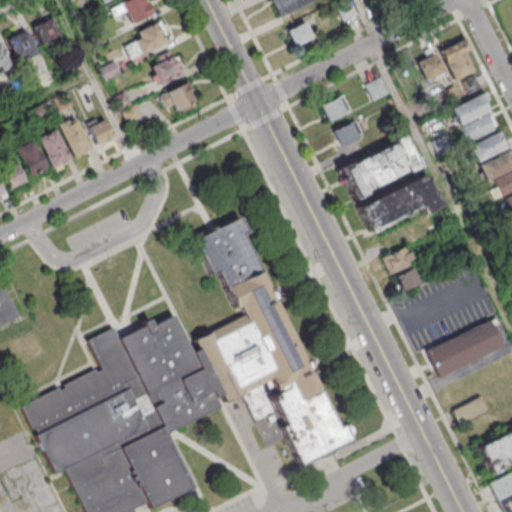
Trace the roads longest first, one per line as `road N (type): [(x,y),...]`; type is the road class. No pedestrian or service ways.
road 1 (residential): [(259,103),(27,221)]
road 2 (tertiary): [(366,324),(259,103)]
road 3 (residential): [(458,0),(259,103)]
road 4 (tertiary): [(459,511),(366,324)]
